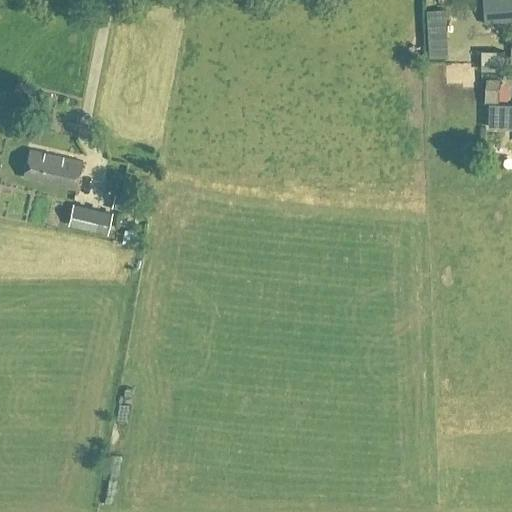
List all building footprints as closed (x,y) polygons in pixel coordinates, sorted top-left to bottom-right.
[(511,22),(511,0),(482,0),(485,25),(511,22)] [(503,52),(481,52),(480,72),(503,72),(503,52)] [(486,81),(484,95),(484,103),(498,104),(498,96),(500,82),(486,81)] [(83,162),(30,150),(24,179),(77,191),(83,162)] [(152,175),(111,166),(107,187),(148,196),(152,175)] [(112,209),(132,213),(135,201),(115,196),(112,209)] [(68,226),(108,236),(113,215),(73,205),(68,226)]
